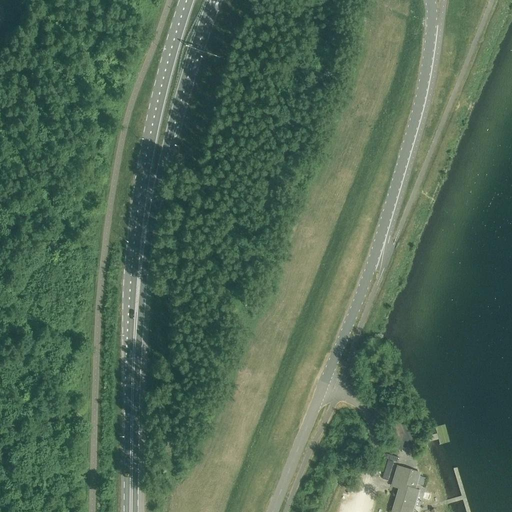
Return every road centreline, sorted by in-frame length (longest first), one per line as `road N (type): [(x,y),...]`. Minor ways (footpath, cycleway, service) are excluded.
road 1 (unclassified): [(272,511),(381,237),(415,120),(429,0)]
road 2 (primary): [(136,313),(160,169),(209,3)]
road 3 (primary): [(189,0),(142,198),(136,313)]
road 4 (primary): [(130,511),(136,313)]
